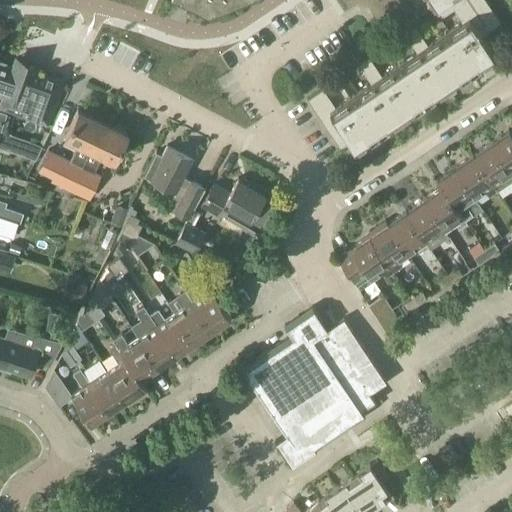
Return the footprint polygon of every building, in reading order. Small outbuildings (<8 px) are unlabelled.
[(176,0),(208,16),(249,0),(176,0)] [(370,56),(359,63),(371,81),(335,105),(323,86),(306,97),(339,146),(350,139),(355,148),(371,138),(368,133),(384,122),(387,126),(416,107),(413,103),(431,91),(434,95),(462,76),(459,72),(476,60),(479,64),(495,54),(480,33),(499,20),(486,0),(430,0),(441,15),(453,7),(459,16),(465,12),(468,16),(427,43),(415,25),(405,33),(417,50),(381,74),(370,56)] [(259,42),(269,31),(256,18),(245,29),(259,42)] [(0,94),(3,95),(0,104),(49,121),(63,79),(35,70),(37,65),(16,58),(14,63),(13,68),(0,63),(0,94)] [(82,164),(103,121),(78,109),(66,135),(79,141),(70,159),(82,164)] [(103,121),(82,164),(94,170),(102,153),(116,159),(129,133),(103,121)] [(490,141),(510,171),(511,169),(511,132),(509,128),(490,141)] [(511,178),(511,173),(510,171),(490,141),(472,153),(496,189),(511,178)] [(155,149),(144,171),(150,174),(175,188),(170,197),(177,201),(173,209),(188,216),(204,185),(183,174),(191,156),(166,143),(161,152),(155,149)] [(71,188),(82,164),(70,159),(48,148),(39,168),(54,175),(52,179),(71,188)] [(488,195),(496,189),(472,153),(454,165),(474,195),(484,188),(488,195)] [(82,164),(71,188),(90,197),(102,174),(82,164)] [(465,201),(474,195),(454,165),(435,178),(440,186),(455,208),(458,206),(463,214),(462,215),(466,222),(468,221),(466,218),(473,213),(465,201)] [(265,191),(239,176),(231,189),(214,180),(200,204),(223,217),(230,204),(250,216),(263,223),(278,199),(264,192),(265,191)] [(459,227),(466,222),(462,215),(463,214),(458,206),(455,208),(440,186),(423,197),(443,228),(455,220),(459,227)] [(448,235),(443,228),(423,197),(405,209),(425,240),(430,247),(448,235)] [(92,240),(101,216),(80,208),(71,232),(92,240)] [(408,252),(425,240),(405,209),(387,221),(408,252)] [(131,213),(121,230),(135,237),(142,224),(138,222),(140,217),(131,213)] [(205,229),(184,220),(174,242),(195,251),(205,229)] [(396,259),(408,252),(387,221),(369,234),(393,270),(400,265),(396,259)] [(121,230),(118,236),(132,243),(135,237),(121,230)] [(384,276),(393,270),(369,234),(338,255),(358,285),(380,270),(384,276)] [(484,248),(489,255),(499,248),(495,241),(484,248)] [(479,262),(489,255),(484,248),(474,255),(479,262)] [(9,253),(0,250),(0,264),(5,266),(9,253)] [(118,256),(115,258),(123,271),(127,269),(118,256)] [(105,284),(123,271),(115,258),(110,262),(101,278),(105,284)] [(447,273),(452,280),(463,273),(458,266),(447,273)] [(442,287),(452,280),(447,273),(437,280),(442,287)] [(86,284),(66,278),(61,296),(81,301),(86,284)] [(186,288),(212,327),(232,314),(212,284),(198,293),(192,284),(186,288)] [(194,339),(212,327),(186,288),(168,299),(174,309),(194,339)] [(411,297),(416,304),(427,297),(422,290),(411,297)] [(406,311),(416,304),(411,297),(402,304),(406,311)] [(91,303),(99,316),(105,312),(96,299),(91,303)] [(82,329),(99,316),(91,303),(86,307),(78,322),(82,329)] [(140,317),(131,323),(138,333),(158,363),(176,351),(150,312),(144,303),(134,310),(140,317)] [(241,366),(286,432),(276,439),(292,463),(365,413),(362,408),(376,398),(370,389),(386,378),(343,315),(327,326),(312,305),(284,324),(290,333),(241,366)] [(401,324),(388,305),(376,313),(376,314),(388,333),(401,324)] [(194,339),(174,309),(163,317),(157,307),(150,312),(176,351),(194,339)] [(0,335),(0,364),(29,374),(34,359),(50,364),(60,342),(22,330),(7,326),(4,337),(0,335)] [(121,332),(112,338),(118,347),(124,356),(125,355),(139,376),(141,375),(144,379),(161,368),(158,363),(138,333),(127,341),(121,332)] [(67,348),(76,361),(82,357),(73,344),(67,348)] [(71,365),(76,361),(67,348),(62,351),(62,352),(71,365)] [(124,356),(107,367),(127,397),(130,402),(141,394),(138,389),(147,383),(144,379),(141,375),(139,376),(125,355),(124,356)] [(127,397),(107,367),(103,360),(84,373),(108,409),(127,397)] [(71,371),(80,385),(71,391),(54,366),(45,383),(58,403),(72,394),(90,421),(108,409),(84,373),(83,373),(79,366),(71,371)] [(511,391),(499,400),(507,413),(511,410),(511,391)] [(363,511),(390,494),(381,480),(389,475),(378,458),(370,463),(370,462),(315,500),(304,511),(299,507),(300,506),(293,501),(283,511),(363,511)]
